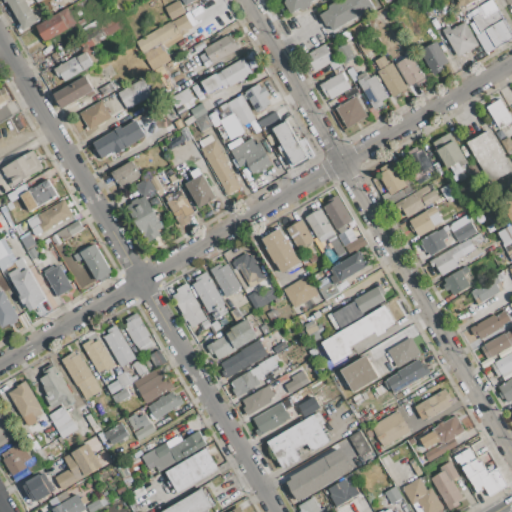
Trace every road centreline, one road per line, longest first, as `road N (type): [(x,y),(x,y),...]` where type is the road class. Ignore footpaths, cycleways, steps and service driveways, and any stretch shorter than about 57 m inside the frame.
road 1 (residential): [(0,363),(511,63)]
road 2 (residential): [(0,36),(276,511)]
road 3 (residential): [(247,0),(511,453)]
